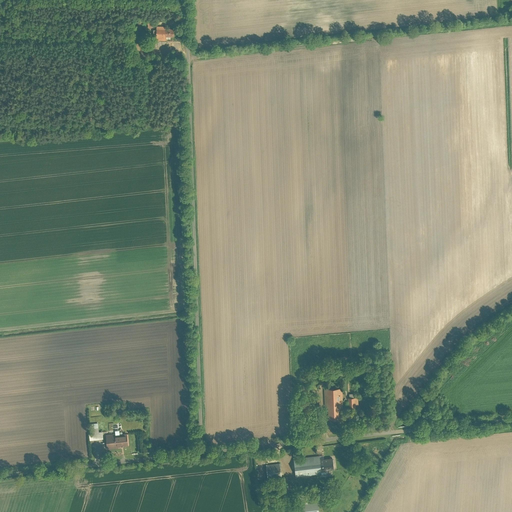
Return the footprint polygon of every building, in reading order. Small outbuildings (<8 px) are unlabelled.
[(166,39),(174,39),(174,29),(164,29),(164,26),(156,26),(156,40),(166,40),(166,39)] [(342,388),(324,389),(324,406),(325,406),(327,409),(327,419),(339,419),(339,408),(342,408),(342,388)] [(357,397),(347,398),(348,409),(358,408),(357,397)] [(89,434),(89,440),(103,439),(102,431),(98,432),(98,423),(91,423),(92,434),(89,434)] [(120,433),(106,434),(107,450),(118,449),(118,447),(129,446),(128,434),(120,434),(120,433)] [(319,455),(293,458),(295,478),(320,475),(319,472),(333,470),(332,458),(320,459),(319,455)] [(279,463),(266,465),(267,479),(281,477),(279,463)] [(318,511),(317,502),(301,504),(302,511),(318,511)]
